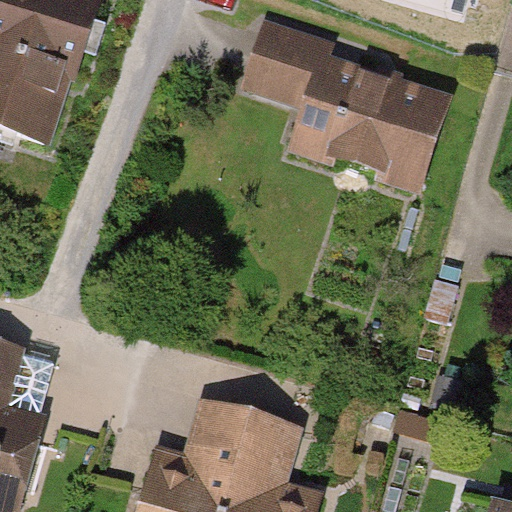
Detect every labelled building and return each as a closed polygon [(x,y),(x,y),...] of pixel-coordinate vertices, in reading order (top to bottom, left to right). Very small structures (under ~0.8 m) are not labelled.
[(102,5),(87,0),(0,0),(0,138),(47,156),(102,5)] [(281,167),(413,209),(444,110),(325,72),(332,52),(266,31),(243,102),(296,119),(281,167)] [(0,511),(31,511),(55,428),(10,415),(24,365),(0,357),(0,511)] [(32,358),(27,408),(52,411),(57,361),(32,358)] [(156,465),(140,511),(324,511),(325,509),(280,496),(294,445),(197,417),(181,472),(156,465)]
